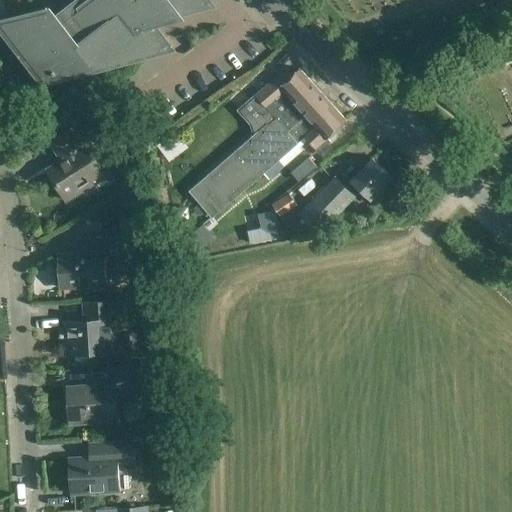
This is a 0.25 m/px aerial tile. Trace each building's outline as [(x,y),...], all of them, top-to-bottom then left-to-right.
[(49,10),(0,23),(0,25),(43,81),(162,50),(155,22),(183,15),(181,12),(211,3),(208,0),(78,0),(84,7),(60,25),(49,10)] [(251,136),(221,163),(193,187),(208,204),(328,100),(301,68),(293,75),(287,68),(248,102),(237,111),(250,125),(252,136),(251,136)] [(217,214),(274,165),(306,138),(319,153),(331,142),(328,138),(347,122),(328,100),(208,204),(217,214)] [(48,168),(67,201),(94,185),(91,180),(104,172),(85,140),(80,144),(71,129),(51,141),(62,160),(48,168)] [(361,190),(370,199),(376,204),(387,193),(381,187),(392,176),(374,158),(346,187),(336,177),(300,213),(319,232),(361,190)] [(289,194),(273,205),(281,217),(298,205),(289,194)] [(102,217),(103,231),(116,230),(115,217),(102,217)] [(62,255),(64,288),(104,286),(102,264),(118,263),(117,237),(86,239),(87,253),(62,255)] [(116,330),(114,302),(90,303),(91,322),(66,323),(67,354),(99,352),(99,360),(129,359),(129,350),(127,329),(116,330)] [(116,394),(131,393),(131,394),(144,393),(143,383),(148,382),(147,366),(141,367),(141,368),(113,369),(114,384),(69,387),(71,423),(101,422),(101,416),(117,415),(116,394)] [(73,459),(75,494),(116,491),(115,470),(136,469),(134,441),(97,443),(98,457),(73,459)]
